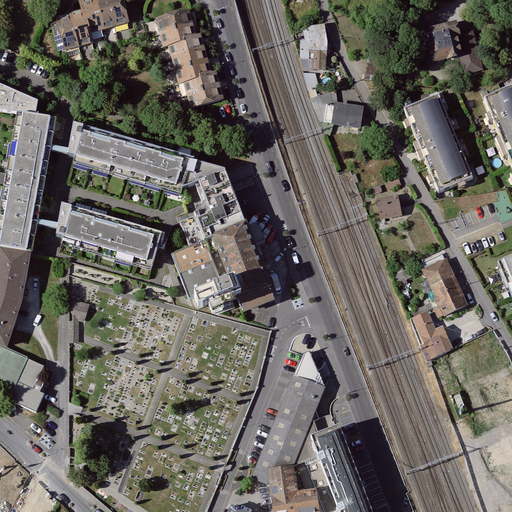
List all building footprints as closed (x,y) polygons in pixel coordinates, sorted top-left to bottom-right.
[(91,35),(102,32),(94,0),(85,0),(79,2),(82,12),(91,35)] [(94,0),(102,32),(115,28),(107,0),(94,0)] [(123,0),(107,0),(115,28),(130,24),(123,0)] [(156,20),(161,35),(194,25),(190,11),(156,20)] [(94,44),(91,35),(82,12),(71,15),(79,48),(94,44)] [(65,52),(79,48),(71,15),(57,19),(65,52)] [(463,75),(482,70),(472,31),(459,34),(456,22),(418,31),(421,45),(425,45),(430,62),(446,58),(446,60),(459,57),(463,75)] [(164,49),(169,48),(197,36),(194,25),(161,35),(164,49)] [(327,42),(327,29),(320,30),(320,27),(313,27),(296,35),(299,39),(307,37),(308,43),(303,43),(302,60),(313,61),(312,69),(326,69),(327,42)] [(169,48),(173,59),(206,50),(202,35),(197,36),(169,48)] [(173,59),(176,72),(210,62),(206,50),(173,59)] [(378,59),(369,58),(367,74),(365,74),(364,81),(375,83),(378,59)] [(180,86),(185,85),(213,74),(210,62),(176,72),(180,86)] [(185,85),(188,96),(222,87),(218,72),(213,74),(185,85)] [(320,88),(315,74),(304,73),(309,91),(320,88)] [(0,111),(22,116),(33,118),(36,102),(0,86),(0,111)] [(511,143),(511,86),(482,99),(502,147),(511,143)] [(226,101),(222,87),(188,96),(192,111),(226,101)] [(360,128),(363,106),(337,103),(336,90),(312,99),(321,122),(323,121),(331,123),(331,124),(360,128)] [(454,137),(437,95),(403,109),(420,151),(454,137)] [(22,116),(0,233),(0,249),(30,253),(48,120),(33,118),(22,116)] [(192,160),(75,126),(70,157),(77,159),(75,166),(181,197),(183,189),(187,175),(192,160)] [(471,179),(454,137),(420,151),(437,193),(471,179)] [(511,143),(502,147),(511,172),(511,143)] [(186,189),(224,174),(198,166),(195,177),(187,175),(183,189),(186,189)] [(210,238),(244,225),(224,174),(186,189),(196,216),(179,223),(189,249),(212,241),(210,238)] [(401,185),(399,179),(387,184),(389,190),(401,185)] [(402,216),(398,195),(376,199),(380,221),(402,216)] [(152,272),(163,236),(64,207),(58,238),(76,244),(75,250),(152,272)] [(258,223),(248,227),(256,248),(266,244),(258,223)] [(212,241),(189,249),(173,256),(190,299),(195,297),(200,309),(209,306),(213,317),(234,309),(232,302),(236,301),(237,303),(239,303),(270,291),(273,290),(256,248),(248,227),(247,224),(244,225),(210,238),(212,241)] [(0,249),(0,293),(22,300),(30,253),(0,249)] [(511,298),(511,257),(496,264),(511,299),(511,298)] [(422,270),(426,277),(450,266),(446,259),(422,270)] [(426,277),(430,287),(454,276),(450,266),(426,277)] [(430,287),(433,293),(457,282),(454,276),(430,287)] [(433,293),(436,300),(460,289),(457,282),(433,293)] [(468,306),(460,289),(436,300),(436,301),(439,307),(444,317),(468,306)] [(270,291),(239,303),(244,316),(275,303),(270,291)] [(0,345),(5,348),(22,300),(0,293),(0,345)] [(69,345),(79,344),(79,334),(79,322),(84,324),(90,306),(70,300),(69,345)] [(413,318),(427,313),(439,307),(436,301),(408,313),(411,320),(413,318)] [(452,349),(442,328),(435,331),(427,313),(413,318),(424,345),(421,346),(427,359),(452,349)] [(9,401),(36,413),(45,395),(40,393),(44,383),(38,380),(44,367),(5,348),(0,345),(0,381),(15,388),(9,401)] [(294,376),(325,388),(310,352),(303,355),(294,376)] [(325,388),(294,376),(251,480),(268,487),(266,471),(293,467),(325,388)] [(495,412),(511,405),(511,376),(485,387),(495,412)] [(326,486),(354,475),(339,429),(335,430),(330,415),(313,422),(318,436),(311,439),(326,486)] [(511,436),(480,446),(489,476),(511,469),(511,436)] [(296,493),(293,467),(266,471),(268,487),(271,511),(317,511),(315,491),(296,493)] [(369,511),(354,475),(326,486),(337,511),(369,511)] [(42,489),(28,503),(37,511),(46,511),(56,502),(42,489)]
